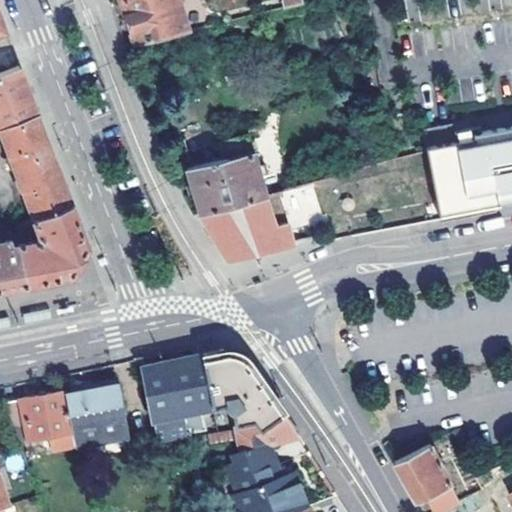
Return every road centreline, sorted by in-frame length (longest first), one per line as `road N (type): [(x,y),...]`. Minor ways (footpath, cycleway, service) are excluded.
road 1 (residential): [(222,301),(152,181),(82,0)]
road 2 (unclassified): [(26,0),(138,300)]
road 3 (unclassified): [(260,321),(297,291),(511,244)]
road 4 (unclassified): [(374,488),(284,343),(260,321)]
road 5 (unclassified): [(138,300),(0,326)]
